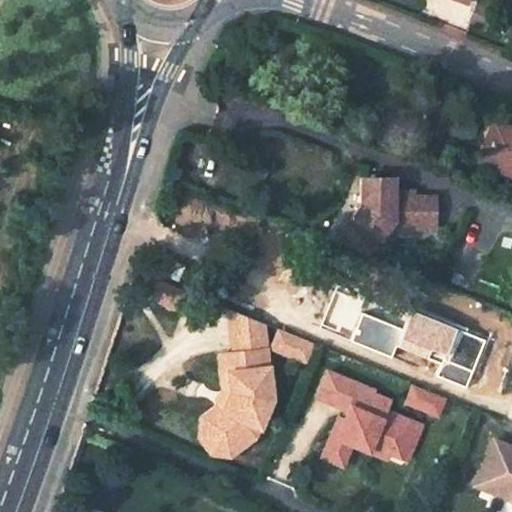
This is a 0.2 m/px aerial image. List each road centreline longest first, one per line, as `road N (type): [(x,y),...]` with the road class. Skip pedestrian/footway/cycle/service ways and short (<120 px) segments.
road 1 (primary): [(22,511),(62,406),(178,21)]
road 2 (primary): [(119,0),(114,110),(0,481)]
road 3 (unknown): [(37,377),(335,511)]
road 4 (unclassified): [(511,80),(303,0)]
